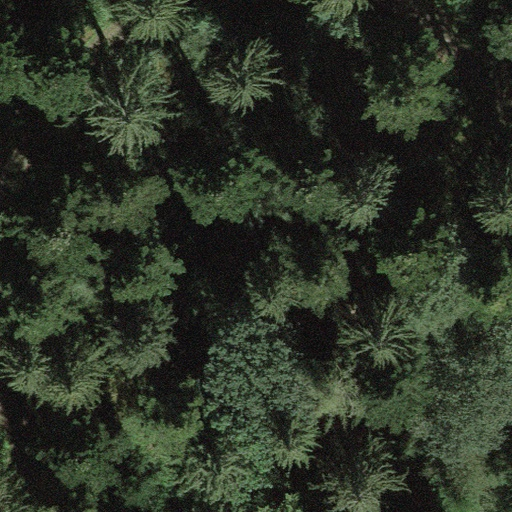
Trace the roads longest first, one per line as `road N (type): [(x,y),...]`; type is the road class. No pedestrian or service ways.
road 1 (track): [(155,0),(91,41),(38,102),(0,182)]
road 2 (track): [(393,0),(511,103)]
road 3 (track): [(0,387),(32,511)]
